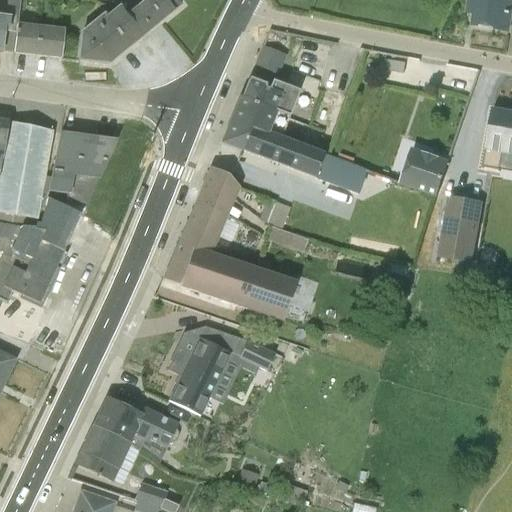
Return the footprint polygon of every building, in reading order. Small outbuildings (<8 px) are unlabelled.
[(0,11),(0,51),(0,50),(12,51),(16,24),(18,0),(5,0),(4,12),(0,11)] [(158,23),(179,6),(174,0),(141,0),(142,2),(158,23)] [(472,26),(507,32),(511,0),(467,0),(466,13),(474,14),(472,26)] [(141,37),(158,23),(142,2),(126,16),(141,37)] [(126,16),(118,6),(107,16),(104,13),(80,32),(79,61),(107,65),(141,37),(126,16)] [(12,51),(60,58),(64,31),(16,24),(12,51)] [(247,78),(221,143),(240,151),(249,129),(279,140),(298,92),(271,82),(267,90),(264,89),(265,85),(247,78)] [(511,114),(492,111),(481,169),(500,173),(504,153),(511,154),(511,114)] [(41,177),(51,133),(7,123),(0,161),(0,225),(34,231),(35,225),(39,226),(44,200),(46,193),(49,178),(41,177)] [(240,151),(357,196),(367,171),(279,140),(249,129),(240,151)] [(84,209),(114,142),(59,134),(52,179),(49,178),(46,193),(66,195),(65,201),(84,209)] [(414,152),(402,187),(435,198),(447,164),(414,152)] [(210,169),(201,189),(231,200),(238,189),(228,177),(210,169)] [(230,207),(196,197),(162,281),(281,324),(295,283),(212,255),(230,207)] [(471,264),(482,204),(447,197),(436,257),(471,264)] [(0,305),(1,304),(5,305),(6,303),(4,302),(9,291),(39,305),(55,270),(53,269),(77,216),(80,217),(81,215),(44,200),(39,226),(35,225),(34,231),(0,225),(0,253),(1,254),(0,256),(0,305)] [(265,226),(274,204),(267,201),(258,221),(261,222),(260,225),(265,226)] [(274,204),(265,226),(269,228),(280,232),(289,209),(274,204)] [(280,232),(269,228),(265,240),(302,254),(307,242),(280,232)] [(389,276),(383,298),(399,303),(408,270),(387,265),(385,275),(389,276)] [(197,339),(237,359),(246,342),(203,328),(182,334),(174,351),(176,352),(177,349),(189,355),(197,339)] [(176,352),(174,351),(168,362),(170,364),(166,372),(177,377),(173,384),(175,385),(167,402),(199,417),(207,399),(222,406),(240,369),(254,376),(257,369),(237,359),(197,339),(189,355),(177,349),(176,352)] [(237,359),(257,369),(265,373),(273,356),(246,342),(237,359)] [(0,386),(12,362),(0,355),(0,386)] [(140,415),(106,399),(93,427),(128,445),(128,446),(137,452),(157,464),(167,444),(172,445),(176,442),(177,439),(177,434),(174,431),(178,424),(143,409),(140,415)] [(74,465),(121,486),(137,452),(128,446),(128,445),(93,427),(74,465)] [(240,471),(236,484),(242,486),(241,491),(256,497),(259,487),(254,485),(257,476),(240,471)] [(135,503),(158,510),(162,501),(166,493),(140,484),(133,502),(135,503)] [(286,486),(282,502),(301,507),(305,492),(286,486)] [(156,511),(158,510),(135,503),(132,511),(129,511),(114,507),(115,505),(79,492),(72,511),(156,511)] [(162,501),(158,510),(163,511),(174,511),(177,507),(162,501)]
